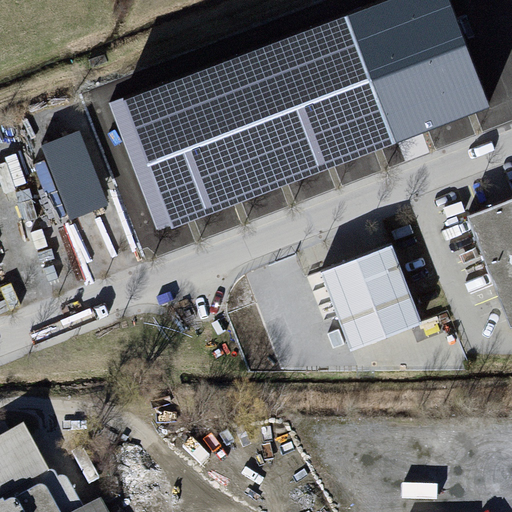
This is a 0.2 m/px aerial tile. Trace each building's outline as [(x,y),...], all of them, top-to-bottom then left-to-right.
[(159,231),(173,226),(394,144),(490,109),(449,0),(388,0),(345,16),(127,98),(110,104),(159,231)] [(73,220),(111,206),(83,131),(44,146),(73,220)] [(511,196),(473,213),(511,311),(511,196)] [(395,237),(322,267),(354,346),(427,316),(395,237)] [(107,511),(101,501),(80,511),(107,511)]
